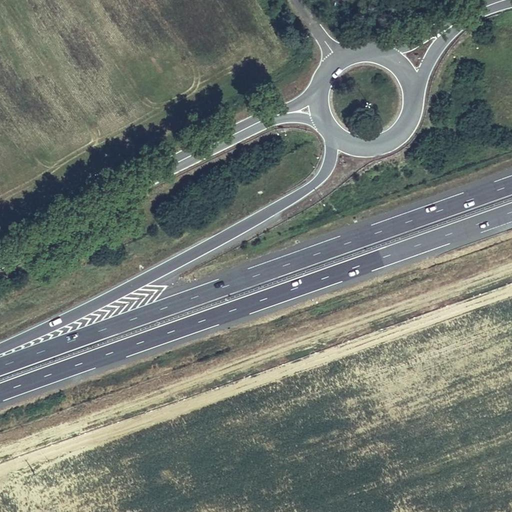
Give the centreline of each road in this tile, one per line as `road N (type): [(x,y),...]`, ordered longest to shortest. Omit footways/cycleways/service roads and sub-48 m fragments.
road 1 (motorway): [(0,392),(511,211)]
road 2 (motorway): [(511,185),(0,366)]
road 3 (motorway): [(331,132),(329,158),(313,184),(119,293),(0,348)]
road 4 (primary): [(0,257),(257,122)]
